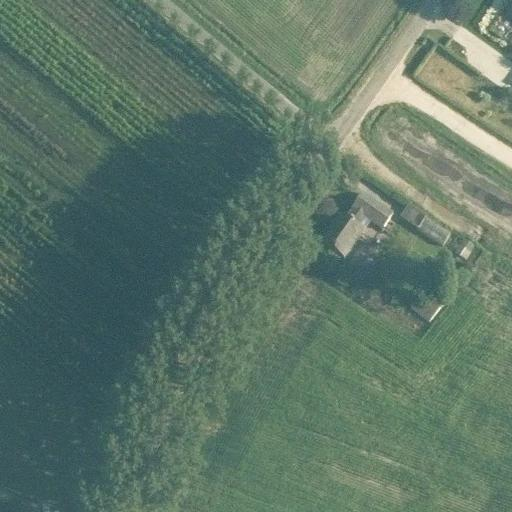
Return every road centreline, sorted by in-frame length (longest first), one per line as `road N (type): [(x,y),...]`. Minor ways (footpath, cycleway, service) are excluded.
road 1 (unclassified): [(123,511),(181,373),(334,142)]
road 2 (unclassified): [(334,142),(157,0)]
road 3 (unclassified): [(334,142),(436,0)]
